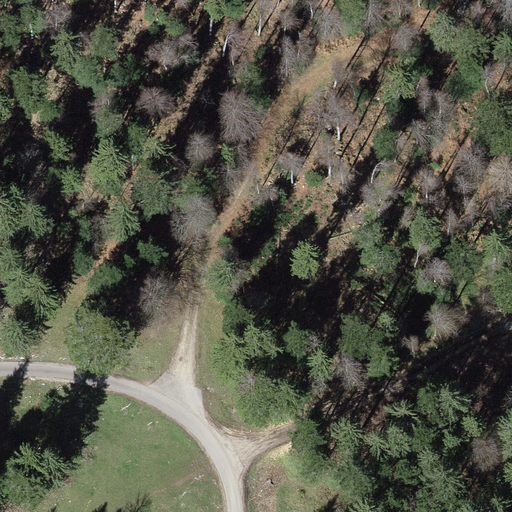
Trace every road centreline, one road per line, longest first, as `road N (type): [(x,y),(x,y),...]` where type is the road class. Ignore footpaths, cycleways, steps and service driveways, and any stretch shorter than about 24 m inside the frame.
road 1 (unclassified): [(250,511),(246,463),(231,437),(173,401),(43,370),(0,372)]
road 2 (track): [(173,401),(214,216)]
